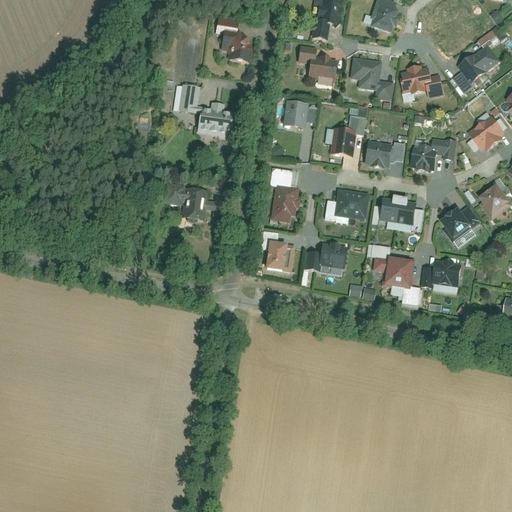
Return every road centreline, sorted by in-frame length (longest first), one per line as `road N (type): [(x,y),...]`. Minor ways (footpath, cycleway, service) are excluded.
road 1 (residential): [(233,298),(275,4),(282,0)]
road 2 (residential): [(511,350),(233,298)]
road 3 (tertiary): [(233,298),(0,253)]
road 4 (residential): [(435,190),(315,178),(307,236)]
